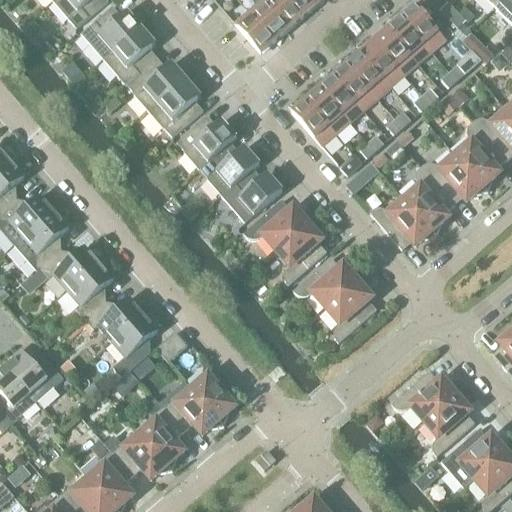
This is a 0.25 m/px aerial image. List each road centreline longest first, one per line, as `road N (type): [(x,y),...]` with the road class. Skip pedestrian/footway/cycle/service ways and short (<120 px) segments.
road 1 (unclassified): [(276,418),(0,104)]
road 2 (unclassified): [(415,298),(247,102)]
road 3 (unclassified): [(296,438),(435,321)]
road 4 (unclassified): [(247,102),(360,0)]
road 5 (unclassified): [(168,511),(276,418)]
road 6 (unclassified): [(247,102),(156,0)]
road 7 (unclassified): [(415,298),(511,213)]
